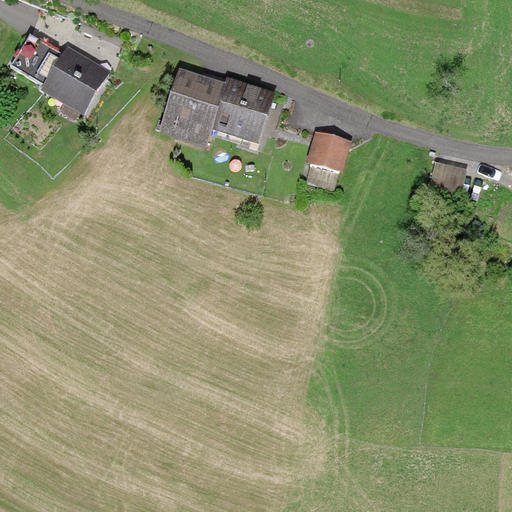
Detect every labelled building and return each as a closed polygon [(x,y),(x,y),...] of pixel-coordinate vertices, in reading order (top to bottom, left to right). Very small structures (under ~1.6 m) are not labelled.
[(45,87),(65,55),(29,35),(11,68),(45,87)] [(45,87),(42,92),(84,118),(112,73),(90,59),(70,47),(65,55),(45,87)] [(180,70),(160,135),(206,149),(212,132),(226,84),(180,70)] [(226,84),(212,132),(260,146),(270,111),(275,95),(227,79),(226,84)] [(317,134),(308,165),(312,166),(307,184),(334,191),(339,173),(343,174),(352,143),(317,134)] [(436,164),(430,194),(461,201),(468,171),(436,164)]
